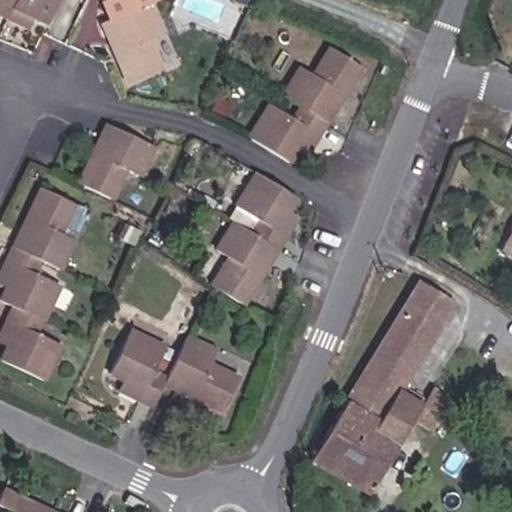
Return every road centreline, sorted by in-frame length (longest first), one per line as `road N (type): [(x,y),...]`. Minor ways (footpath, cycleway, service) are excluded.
road 1 (tertiary): [(253,490),(284,440),(434,65)]
road 2 (residential): [(192,506),(0,411)]
road 3 (track): [(321,0),(391,27),(434,65)]
